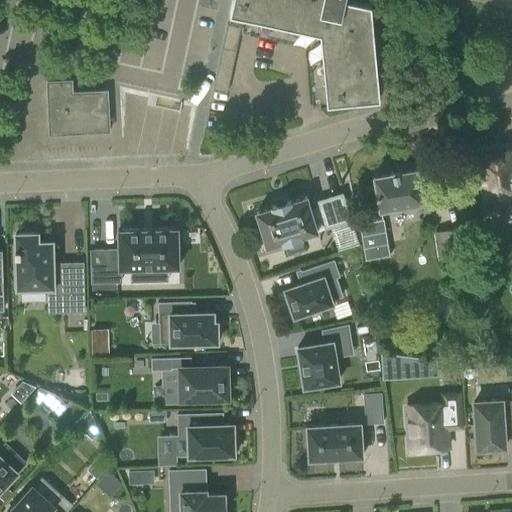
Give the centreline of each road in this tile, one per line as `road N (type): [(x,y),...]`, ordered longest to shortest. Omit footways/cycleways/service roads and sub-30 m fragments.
road 1 (residential): [(201,181),(511,79)]
road 2 (residential): [(201,181),(245,287),(262,355),(271,495)]
road 3 (residential): [(511,482),(271,495)]
road 4 (residential): [(0,184),(201,181)]
